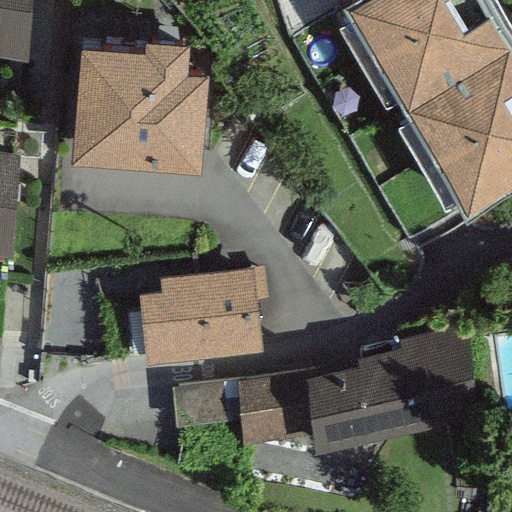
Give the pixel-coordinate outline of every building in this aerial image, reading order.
[(28,0),(0,0),(0,48),(25,50),(28,0)] [(511,43),(486,0),(343,0),(466,205),(511,178),(511,43)] [(142,36),(80,31),(71,145),(200,156),(208,60),(187,58),(189,28),(143,24),(142,36)] [(17,142),(0,141),(0,245),(11,246),(17,142)] [(252,264),(159,271),(161,288),(140,290),(146,356),(259,346),(252,264)] [(400,341),(355,349),(357,359),(302,368),(313,432),(315,444),(474,416),(457,322),(398,332),(400,341)] [(313,432),(302,368),(236,377),(243,442),(313,432)] [(184,385),(187,412),(236,407),(234,380),(184,385)]
